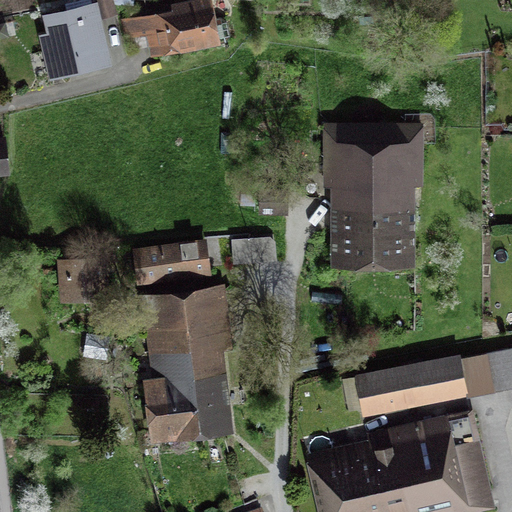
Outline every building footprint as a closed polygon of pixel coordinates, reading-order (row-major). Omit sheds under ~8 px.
[(131,42),(152,39),(156,61),(229,47),(220,0),(212,0),(178,6),(179,14),(127,24),(131,42)] [(99,7),(48,20),(63,80),(114,68),(99,7)] [(430,127),(328,128),(328,191),(340,191),(340,268),(422,268),(422,187),(430,187),(430,127)] [(7,143),(0,143),(0,170),(10,170),(9,164),(7,143)] [(289,194),(260,192),(258,212),(287,215),(289,194)] [(214,244),(138,253),(143,292),(219,283),(214,244)] [(110,261),(63,263),(65,306),(112,304),(110,261)] [(226,290),(146,299),(163,446),(243,437),(226,290)] [(94,335),(91,354),(107,356),(110,338),(94,335)] [(511,349),(363,379),(372,423),(511,395),(511,349)] [(478,417),(314,456),(327,511),(495,511),(501,511),(478,417)]
